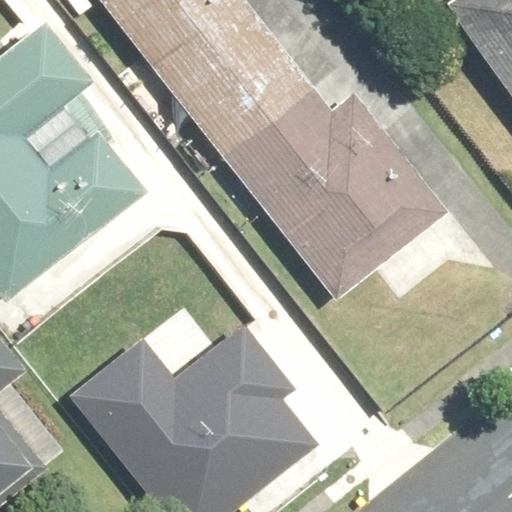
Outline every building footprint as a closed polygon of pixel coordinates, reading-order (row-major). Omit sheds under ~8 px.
[(58,0),(73,18),(86,8),(319,300),(433,210),(343,97),(323,113),(232,0),(58,0)] [(511,0),(417,0),(414,3),(511,122),(511,0)] [(122,148),(17,22),(0,36),(0,291),(119,193),(98,168),(122,148)] [(162,511),(233,511),(320,442),(282,394),(291,386),(243,327),(178,379),(143,337),(69,397),(162,511)] [(0,359),(0,493),(52,455),(0,384),(0,377),(9,371),(0,359)]
